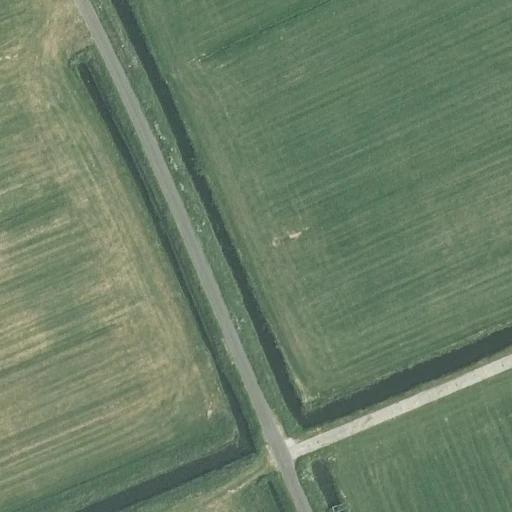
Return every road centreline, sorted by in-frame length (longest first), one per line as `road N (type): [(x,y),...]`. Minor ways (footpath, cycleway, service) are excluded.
road 1 (unclassified): [(302,511),(132,109),(77,0)]
road 2 (unknown): [(273,443),(511,349)]
